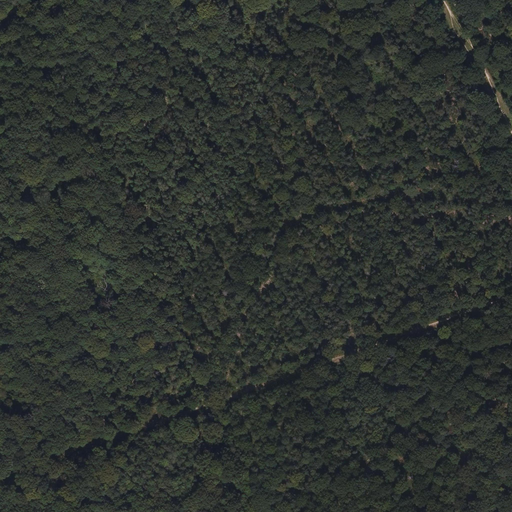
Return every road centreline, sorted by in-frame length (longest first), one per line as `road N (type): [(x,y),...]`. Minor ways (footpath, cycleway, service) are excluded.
road 1 (track): [(0,477),(511,296)]
road 2 (track): [(511,115),(444,0)]
